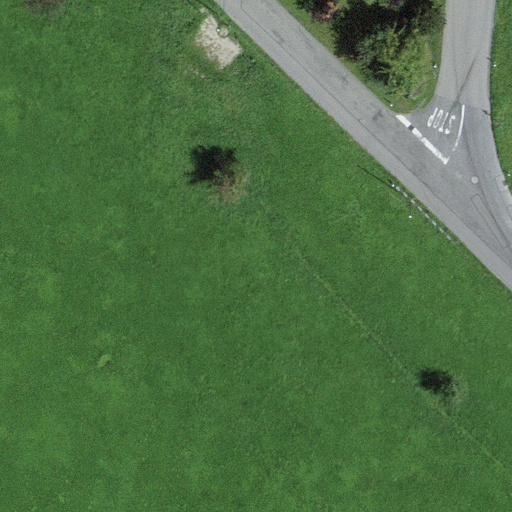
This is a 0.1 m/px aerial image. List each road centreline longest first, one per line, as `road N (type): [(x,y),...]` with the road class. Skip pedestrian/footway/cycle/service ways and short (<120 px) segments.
road 1 (unclassified): [(245,0),(431,179)]
road 2 (unclassified): [(475,0),(460,139),(431,179)]
